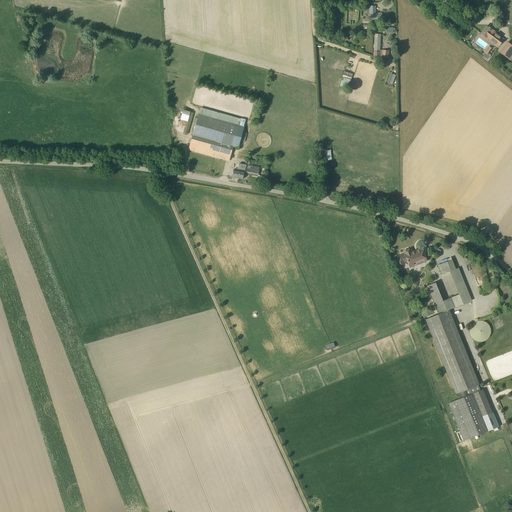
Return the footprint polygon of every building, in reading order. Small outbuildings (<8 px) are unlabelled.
[(375,6),(371,6),(371,22),(382,22),(382,13),(375,13),(375,6)] [(492,29),(487,26),(481,34),(486,37),(499,46),(503,40),(491,30),(492,29)] [(380,50),(381,34),(375,34),(373,56),(382,56),(382,57),(388,58),(389,50),(382,50),(380,50)] [(499,52),(511,61),(511,59),(511,45),(507,42),(499,52)] [(484,53),(482,55),(488,59),(490,57),(487,54),(491,48),(489,46),(484,52),(484,53)] [(345,89),(348,90),(353,74),(344,71),(340,86),(342,86),(341,89),(344,90),(345,89)] [(396,75),(390,73),(387,83),(392,85),(396,75)] [(183,133),(187,134),(193,112),(189,111),(183,133)] [(229,160),(233,147),(238,148),(244,127),(199,114),(189,149),(229,160)] [(246,169),(246,165),(239,164),(237,170),(234,169),(232,177),(239,178),(240,171),(244,171),(244,169),(246,169)] [(260,167),(251,166),(246,165),(246,169),(244,169),(244,171),(240,171),(239,178),(243,179),(244,172),(258,175),(260,167)] [(428,252),(425,246),(419,248),(420,249),(412,252),(411,248),(404,251),(405,254),(399,256),(398,256),(399,256),(396,262),(403,265),(404,262),(407,261),(408,263),(410,267),(427,261),(424,253),(428,252)] [(488,431),(485,423),(473,394),(481,390),(478,385),(479,384),(449,310),(471,301),(458,268),(456,269),(452,259),(438,265),(442,274),(452,270),(462,296),(441,304),(433,284),(427,286),(438,314),(426,319),(456,394),(461,392),(463,397),(449,403),(464,441),(488,431)] [(486,322),(482,321),(478,321),(474,322),(471,325),(470,329),(470,333),(471,337),(474,340),(477,341),(478,342),(482,342),(486,340),(489,337),(491,333),(491,329),(489,325),(486,322)] [(327,351),(335,348),(333,342),(326,345),(327,351)] [(493,420),(485,423),(488,431),(498,427),(496,422),(494,423),(493,420)]
